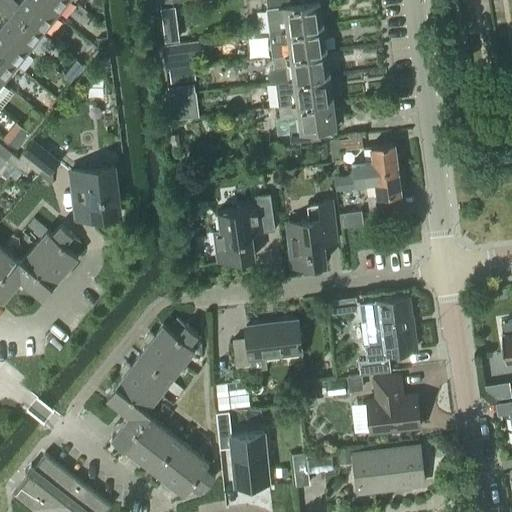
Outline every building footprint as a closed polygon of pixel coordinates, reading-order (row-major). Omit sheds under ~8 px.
[(4,0),(0,0),(0,7),(5,12),(10,5),(4,0)] [(19,0),(19,1),(14,7),(44,31),(57,15),(38,0),(19,0)] [(38,0),(57,15),(69,0),(38,0)] [(266,0),(267,6),(265,6),(267,17),(268,30),(323,24),(319,0),(266,0)] [(8,14),(0,24),(30,48),(44,31),(14,7),(8,14)] [(0,51),(17,65),(30,48),(0,24),(0,51)] [(323,24),(268,30),(268,31),(270,42),(271,55),(272,55),(326,48),(323,24)] [(162,45),(165,68),(189,65),(188,55),(201,53),(199,40),(162,45)] [(269,69),(267,72),(268,77),(270,79),(271,80),(273,81),(275,81),(275,80),(292,77),(329,73),(326,48),(272,55),(273,66),(271,67),(269,69)] [(0,79),(3,82),(17,65),(0,51),(0,79)] [(170,81),(195,78),(193,66),(169,69),(170,81)] [(292,77),(275,80),(275,81),(278,103),(332,97),(329,73),(292,77)] [(186,92),(169,94),(172,118),(189,116),(186,92)] [(280,114),(275,115),(277,129),(277,133),(289,131),(290,141),(320,137),(320,133),(336,131),(335,123),(336,123),(336,122),(341,121),(339,108),(334,108),(332,97),(278,103),(278,104),(280,114)] [(330,139),(333,160),(342,159),(341,149),(363,146),(361,135),(330,139)] [(20,151),(49,174),(61,159),(33,137),(20,151)] [(354,173),(397,167),(394,142),(371,145),(372,159),(352,162),(354,173)] [(12,152),(6,159),(16,167),(22,159),(18,156),(12,152)] [(22,159),(16,167),(25,174),(31,167),(22,159)] [(76,218),(100,214),(121,212),(114,163),(69,169),(76,218)] [(356,187),(355,182),(375,180),(379,207),(397,205),(396,192),(400,191),(397,167),(354,173),(334,176),(336,189),(356,187)] [(213,230),(217,260),(255,255),(251,232),(275,229),(270,192),(256,194),(257,203),(216,209),(219,229),(213,230)] [(308,216),(285,219),(291,264),(326,260),(323,236),(336,234),(331,199),(307,202),(308,216)] [(339,212),(341,226),(363,223),(361,209),(339,212)] [(26,253),(22,257),(53,283),(57,279),(62,273),(66,276),(67,277),(72,272),(73,270),(72,269),(68,265),(77,255),(71,249),(80,239),(71,231),(61,222),(52,233),(46,228),(36,241),(35,242),(32,245),(26,253)] [(0,276),(16,258),(11,254),(0,244),(0,276)] [(16,258),(0,276),(0,296),(2,298),(15,283),(20,276),(27,282),(36,290),(43,295),(53,283),(22,257),(19,254),(16,258)] [(360,374),(361,374),(390,370),(389,357),(384,357),(383,352),(416,347),(409,296),(359,302),(361,319),(365,318),(369,342),(364,343),(367,359),(358,361),(360,374)] [(200,494),(207,485),(215,474),(204,466),(209,460),(148,413),(151,410),(148,407),(194,347),(189,343),(197,333),(177,317),(169,327),(163,323),(154,334),(150,331),(144,338),(148,342),(130,364),(126,361),(120,369),(124,372),(106,395),(129,413),(111,435),(135,453),(131,459),(138,465),(143,459),(165,477),(161,482),(168,489),(173,483),(184,492),(189,485),(200,494)] [(302,351),(298,318),(245,324),(247,336),(233,338),(236,364),(251,362),(250,357),(302,351)] [(505,332),(501,333),(505,359),(511,357),(511,319),(503,321),(505,332)] [(417,392),(400,394),(399,386),(402,386),(400,372),(374,375),(377,396),(367,397),(371,430),(420,424),(417,392)] [(349,389),(362,388),(361,374),(360,374),(347,375),(349,389)] [(300,389),(299,389),(301,405),(317,403),(315,387),(309,388),(300,389)] [(227,410),(215,411),(219,447),(231,446),(235,484),(268,480),(263,430),(230,434),(227,410)] [(353,451),(354,461),(358,490),(424,482),(419,443),(353,451)] [(339,463),(351,462),(349,445),(338,447),(339,463)] [(12,494),(32,510),(32,511),(104,511),(111,503),(44,452),(34,465),(30,462),(25,469),(28,472),(12,494)]
